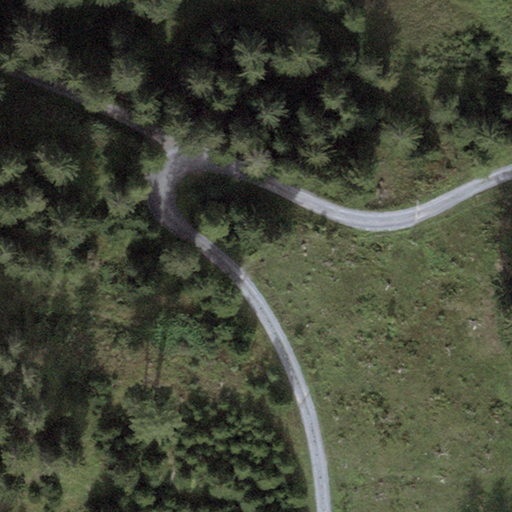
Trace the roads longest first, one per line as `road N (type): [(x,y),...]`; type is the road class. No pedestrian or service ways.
road 1 (track): [(511,173),(411,216),(377,220),(222,164),(167,169),(159,197),(172,220),(229,269),(279,336),(309,418),(320,511)]
road 2 (track): [(197,161),(107,110),(0,67)]
